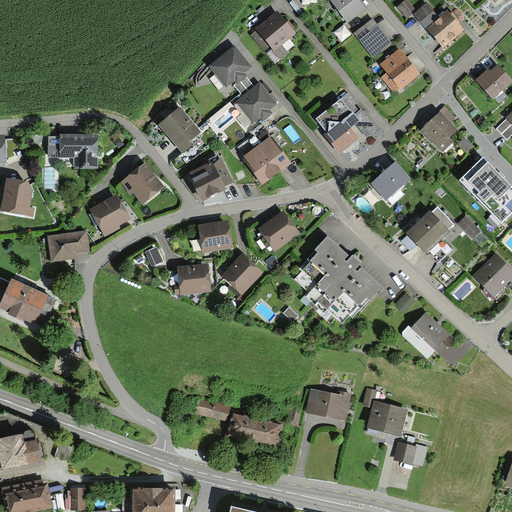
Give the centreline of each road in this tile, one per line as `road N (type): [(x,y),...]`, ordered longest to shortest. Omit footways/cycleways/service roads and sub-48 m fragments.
road 1 (residential): [(134,410),(105,371),(86,313),(86,283),(100,255),(192,211)]
road 2 (residential): [(192,211),(145,144),(110,115),(0,125)]
road 3 (residential): [(323,193),(480,338)]
road 4 (primary): [(214,475),(387,511)]
road 5 (primary): [(0,399),(162,460)]
road 6 (residential): [(323,193),(448,80)]
road 7 (residential): [(134,410),(124,413),(0,357)]
road 8 (residential): [(192,211),(323,193)]
